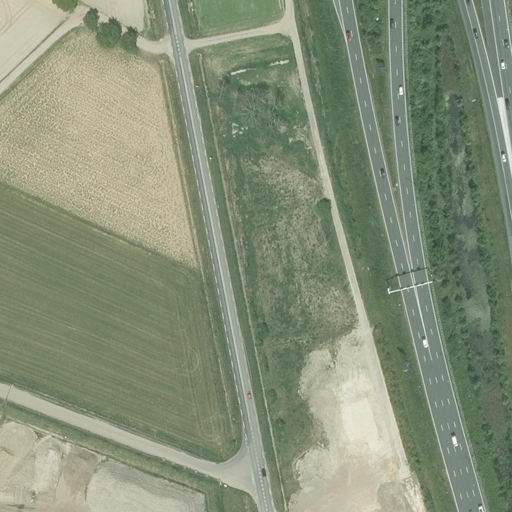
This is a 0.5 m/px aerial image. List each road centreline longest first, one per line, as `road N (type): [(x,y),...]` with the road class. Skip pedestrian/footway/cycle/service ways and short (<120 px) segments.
road 1 (tertiary): [(177,47),(264,511)]
road 2 (motorway): [(347,0),(387,205),(431,364)]
road 3 (trunk): [(396,0),(402,155),(431,364)]
road 4 (unclassified): [(362,324),(291,24)]
road 5 (motorway): [(466,0),(511,207)]
road 6 (track): [(0,90),(78,21),(103,23),(149,49),(177,47)]
road 7 (trunk): [(431,364),(470,511)]
road 8 (motorway): [(494,0),(511,122)]
